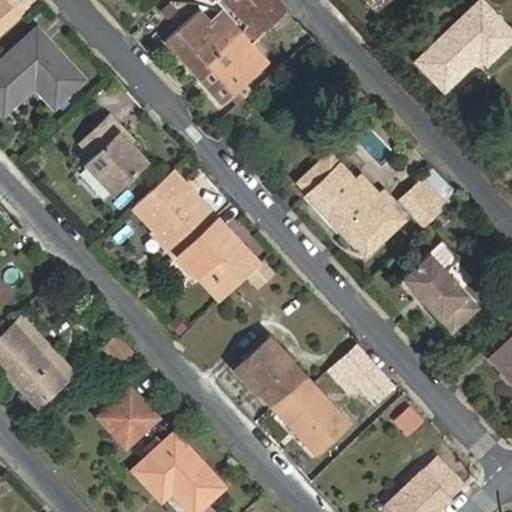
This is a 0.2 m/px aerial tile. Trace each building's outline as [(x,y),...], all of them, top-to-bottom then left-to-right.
[(22,7),(15,0),(0,0),(13,15),(22,7)] [(0,0),(0,27),(13,15),(0,0)] [(270,0),(222,0),(245,24),(252,17),(270,0)] [(264,31),(287,11),(275,0),(270,0),(252,17),(264,31)] [(511,40),(511,34),(482,1),(417,60),(444,88),(480,56),(487,62),(511,40)] [(164,42),(198,79),(216,62),(213,58),(241,32),(223,13),(210,23),(199,10),(164,42)] [(252,17),(245,24),(248,27),(257,37),(264,31),(252,17)] [(54,106),(78,82),(32,32),(0,61),(0,110),(4,114),(34,86),(54,106)] [(216,62),(198,79),(221,105),(268,61),(241,32),(213,58),(216,62)] [(146,159),(130,142),(117,129),(120,126),(107,113),(78,142),(91,155),(82,163),(111,193),(146,159)] [(130,142),(132,140),(120,126),(117,129),(130,142)] [(370,129),(358,142),(382,164),(394,151),(370,129)] [(394,207),(392,204),(381,192),(373,200),(330,154),(299,181),(310,192),(305,196),(351,245),(355,243),(365,253),(386,235),(376,223),(394,207)] [(184,187),(170,173),(167,176),(132,208),(177,255),(214,220),(192,196),(187,202),(178,192),(184,187)] [(422,176),(414,184),(439,210),(447,202),(422,176)] [(414,184),(399,198),(412,211),(424,223),(439,210),(414,184)] [(192,196),(184,187),(178,192),(187,202),(192,196)] [(399,198),(392,204),(394,207),(376,223),(386,235),(412,211),(399,198)] [(27,260),(38,249),(10,219),(5,224),(9,228),(2,235),(27,260)] [(214,220),(177,255),(201,280),(234,250),(232,249),(238,244),(214,220)] [(239,246),(234,250),(241,259),(247,254),(239,246)] [(201,280),(221,301),(258,266),(247,254),(241,259),(234,250),(201,280)] [(428,251),(400,276),(437,319),(455,303),(467,316),(478,306),(428,251)] [(0,299),(11,289),(1,278),(0,278),(0,299)] [(511,289),(499,301),(507,310),(511,305),(511,289)] [(467,316),(455,303),(437,319),(449,332),(467,316)] [(23,318),(13,326),(65,380),(73,371),(23,318)] [(65,380),(13,326),(0,338),(0,367),(37,406),(65,380)] [(122,343),(115,336),(102,347),(109,355),(122,343)] [(235,369),(275,411),(308,380),(268,337),(235,369)] [(511,340),(492,358),(511,379),(511,340)] [(109,355),(119,365),(132,353),(122,343),(109,355)] [(394,387),(356,345),(328,370),(350,392),(358,385),(376,405),(394,387)] [(308,380),(275,411),(316,455),(349,424),(308,380)] [(129,387),(98,416),(125,445),(156,417),(129,387)] [(410,407),(396,420),(406,432),(421,418),(410,407)] [(164,481),(172,490),(192,511),(193,511),(222,484),(173,431),(131,469),(152,491),(164,481)] [(387,505),(394,511),(434,511),(464,484),(439,456),(387,505)] [(161,500),(172,490),(164,481),(152,491),(161,500)]
